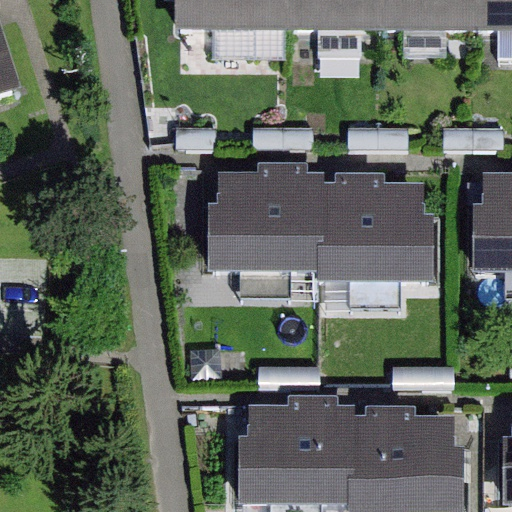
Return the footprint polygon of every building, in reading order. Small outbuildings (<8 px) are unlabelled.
[(0,0),(0,109),(33,100),(5,0),(0,0)] [(284,0),(186,0),(186,41),(284,42),(284,0)] [(381,0),(284,0),(284,42),(381,42),(381,0)] [(479,0),(381,0),(381,42),(479,43),(479,0)] [(511,0),(479,0),(479,43),(511,42),(511,0)] [(511,182),(487,183),(488,289),(511,288),(511,182)] [(441,190),(224,184),(221,281),(438,287),(441,190)] [(474,511),(479,424),(259,414),(254,511),(474,511)]
